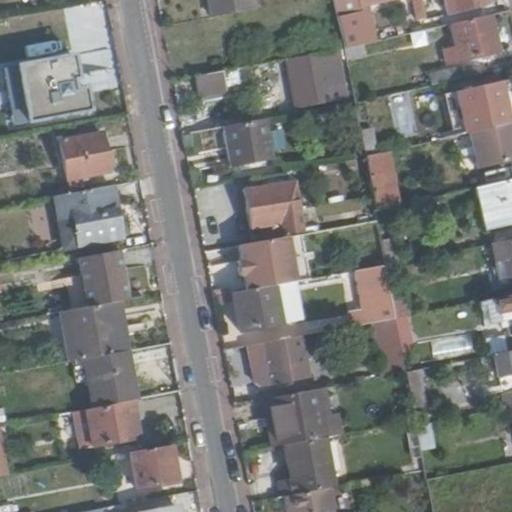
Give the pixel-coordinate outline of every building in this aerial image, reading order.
[(211,0),(215,16),(257,8),(255,0),(211,0)] [(337,0),(346,45),(364,42),(371,40),(363,6),(393,0),(337,0)] [(445,0),(448,13),(483,6),(483,3),(488,2),(487,0),(445,0)] [(502,54),(493,15),(453,23),(458,47),(444,49),(448,65),(502,54)] [(364,42),(346,45),(349,60),(367,56),(364,42)] [(349,60),(346,45),(286,57),(289,69),(312,65),(320,102),(334,99),(327,65),(349,61),(349,60)] [(3,71),(13,125),(86,111),(83,96),(79,97),(72,57),(3,71)] [(433,83),(460,77),(458,66),(431,72),(433,83)] [(219,71),(193,77),(197,96),(223,91),(219,71)] [(472,132),(511,123),(511,118),(504,82),(460,92),(469,133),(472,132)] [(266,117),(224,126),(232,165),(274,157),(266,117)] [(511,123),(472,132),(479,170),(511,162),(511,123)] [(362,129),(367,154),(379,152),(375,126),(362,129)] [(69,179),(110,171),(103,134),(62,142),(69,179)] [(379,152),(367,154),(378,210),(400,205),(390,150),(379,152)] [(511,216),(511,180),(474,189),(481,223),(511,216)] [(246,195),(248,207),(252,230),(265,227),(267,238),(305,231),(296,181),(245,191),(246,195)] [(111,186),(55,197),(64,247),(121,237),(111,186)] [(238,208),(248,207),(246,195),(236,197),(238,208)] [(286,237),(241,245),(248,288),(274,283),(293,280),(286,237)] [(511,238),(494,242),(503,285),(511,283),(511,238)] [(383,241),(388,263),(399,261),(396,239),(383,241)] [(120,250),(78,258),(81,275),(87,308),(118,302),(129,300),(120,250)] [(384,320),(398,318),(388,263),(374,265),(381,304),(384,320)] [(248,288),(235,292),(243,331),(282,323),(274,283),(248,288)] [(511,296),(485,301),(489,323),(511,318),(511,296)] [(61,313),(70,362),(84,359),(128,350),(118,302),(87,308),(64,312),(61,313)] [(371,323),(377,321),(384,320),(381,304),(369,307),(371,323)] [(415,348),(409,315),(398,318),(404,351),(415,348)] [(387,375),(408,371),(404,351),(398,318),(384,320),(377,321),(387,375)] [(315,381),(307,335),(262,344),(265,359),(271,389),(315,381)] [(506,335),(486,339),(489,353),(509,349),(506,335)] [(132,400),(138,399),(128,350),(84,359),(94,408),(132,400)] [(271,389),(265,359),(259,360),(265,390),(271,389)] [(420,370),(406,372),(413,407),(427,404),(420,370)] [(277,447),(287,445),(326,437),(317,388),(268,398),(277,447)] [(86,409),(93,447),(138,437),(132,400),(94,408),(86,409)] [(86,409),(71,412),(79,447),(84,445),(85,448),(93,447),(86,409)] [(287,445),(292,470),(331,462),(326,437),(287,445)] [(178,483),(171,444),(132,451),(139,490),(178,483)] [(284,497),(289,496),(336,488),(331,462),(292,470),(293,477),(281,480),(284,497)] [(433,511),(449,511),(444,476),(428,479),(433,511)] [(340,511),(336,488),(289,496),(291,511),(340,511)]
